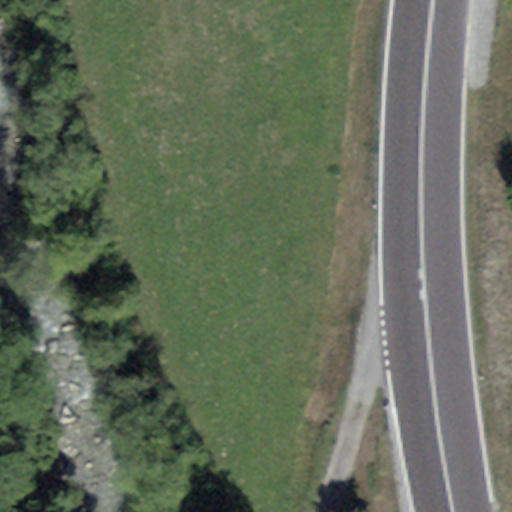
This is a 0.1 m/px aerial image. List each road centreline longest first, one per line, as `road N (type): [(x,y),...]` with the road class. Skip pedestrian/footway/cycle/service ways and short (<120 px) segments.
road 1 (primary): [(455,511),(416,236),(436,0)]
road 2 (track): [(416,236),(319,511)]
